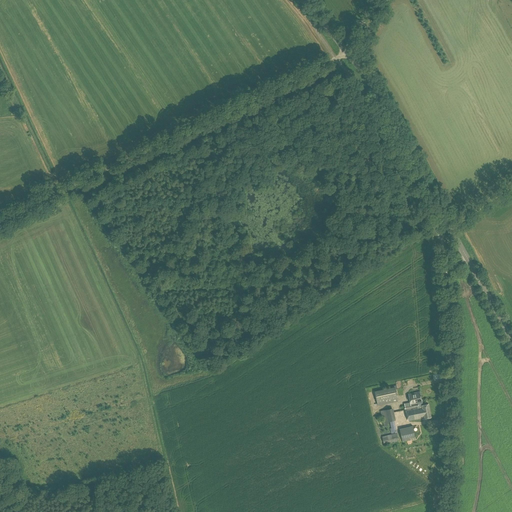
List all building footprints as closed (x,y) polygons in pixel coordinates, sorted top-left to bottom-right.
[(398,401),(395,387),(374,392),(377,405),(398,401)] [(422,405),(422,402),(420,392),(408,394),(411,404),(405,405),(408,421),(424,417),(425,418),(431,417),(428,404),(422,405)] [(396,432),(394,420),(395,420),(392,408),(380,411),(384,427),(391,426),(391,428),(390,429),(391,433),(396,432)] [(402,441),(415,439),(413,427),(400,430),(402,441)] [(384,444),(398,441),(397,433),(382,437),(384,444)]
